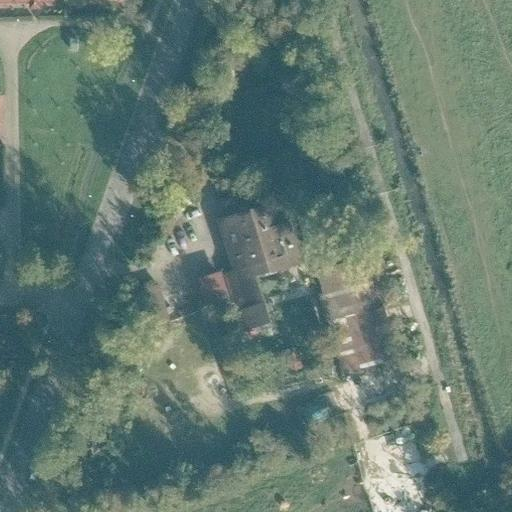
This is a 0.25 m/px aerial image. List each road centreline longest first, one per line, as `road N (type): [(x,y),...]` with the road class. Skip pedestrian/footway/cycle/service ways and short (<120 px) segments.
road 1 (residential): [(82,296),(187,0)]
road 2 (residential): [(0,35),(11,34),(15,298)]
road 3 (residential): [(7,511),(82,296)]
